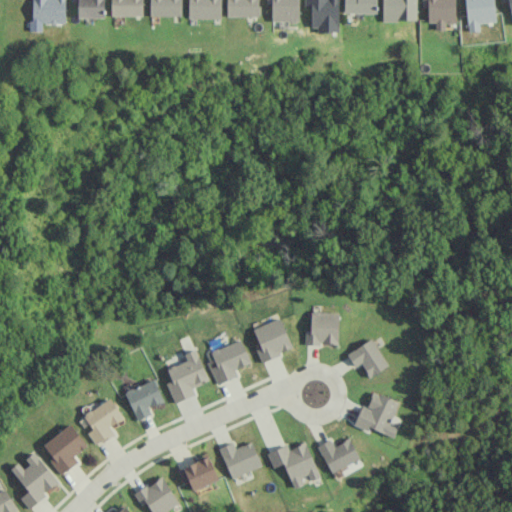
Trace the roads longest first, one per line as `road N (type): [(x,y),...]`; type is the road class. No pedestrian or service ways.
road 1 (residential): [(67,511),(129,457),(182,426),(290,389)]
road 2 (residential): [(289,394),(311,418),(333,409),(338,387),(332,376),(310,369),(289,394)]
